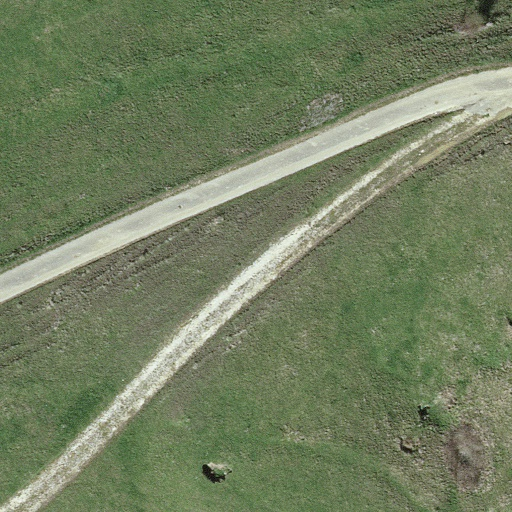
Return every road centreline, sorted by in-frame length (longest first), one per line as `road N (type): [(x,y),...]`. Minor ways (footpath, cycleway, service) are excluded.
road 1 (track): [(511,96),(421,145),(243,282),(11,511)]
road 2 (track): [(511,80),(426,102),(0,288)]
